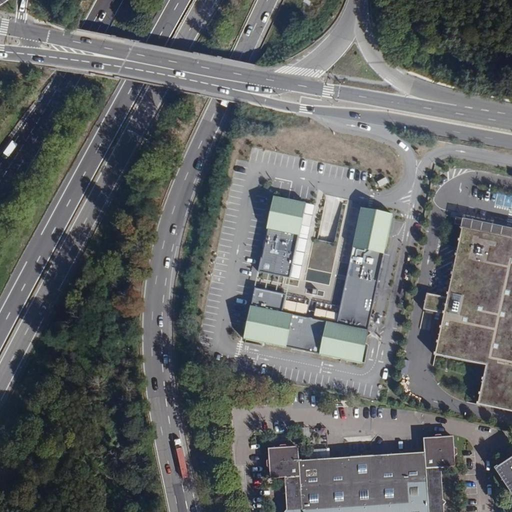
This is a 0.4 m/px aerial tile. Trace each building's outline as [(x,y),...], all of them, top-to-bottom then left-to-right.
[(255,288),(286,295),(305,204),(274,197),(255,288)] [(393,214),(361,208),(337,324),(283,313),(286,295),(255,288),(244,340),(361,364),(393,214)] [(511,230),(499,228),(497,236),(461,229),(446,299),(426,295),(422,311),(442,315),(436,345),(432,356),(435,356),(484,367),(511,372),(511,230)] [(511,372),(484,367),(476,404),(476,406),(511,413),(511,372)] [(421,439),(422,448),(422,452),(297,461),(297,447),(267,449),(269,479),(283,478),(285,511),(442,511),(442,505),(446,502),(442,500),(440,470),(455,469),(453,438),(421,439)] [(511,511),(511,457),(494,469),(511,496),(511,511)]
